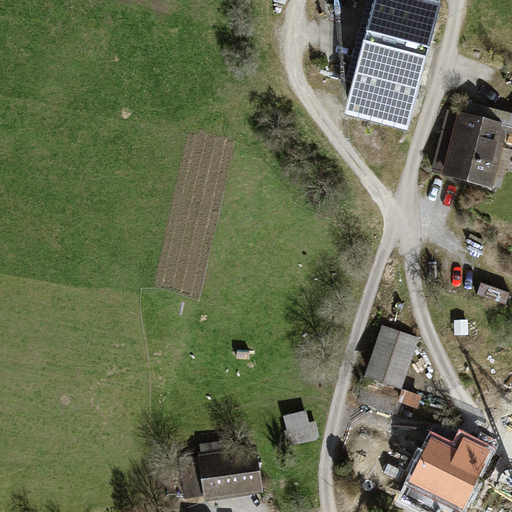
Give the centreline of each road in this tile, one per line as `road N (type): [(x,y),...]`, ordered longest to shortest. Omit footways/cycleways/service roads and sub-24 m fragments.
road 1 (track): [(459,0),(352,350),(324,480),(331,511)]
road 2 (track): [(511,450),(473,429),(422,321),(403,198)]
road 3 (track): [(473,429),(336,415)]
